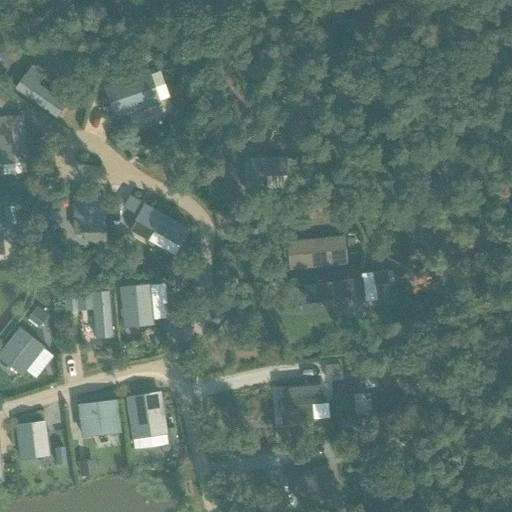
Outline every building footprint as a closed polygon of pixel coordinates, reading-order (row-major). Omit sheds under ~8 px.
[(121,54),(109,58),(113,72),(126,67),(125,65),(121,54)] [(151,75),(108,89),(118,117),(160,103),(151,75)] [(24,76),(15,90),(55,118),(64,104),(24,76)] [(0,93),(0,107),(2,109),(9,99),(0,93)] [(22,115),(0,117),(0,154),(26,152),(22,115)] [(286,158),(246,159),(246,177),(286,176),(286,158)] [(105,233),(106,196),(74,195),(73,233),(105,233)] [(130,197),(124,207),(135,213),(140,203),(130,197)] [(333,199),(322,201),(324,212),(335,210),(333,199)] [(189,230),(144,205),(130,231),(148,242),(154,231),(180,246),(189,230)] [(11,231),(12,206),(3,206),(1,231),(11,231)] [(59,206),(48,207),(49,221),(60,220),(60,215),(59,206)] [(343,238),(301,242),(304,268),(346,264),(343,238)] [(386,271),(374,273),(375,285),(387,283),(386,271)] [(361,279),(306,286),(308,304),(364,296),(364,302),(377,301),(373,273),(361,275),(361,279)] [(185,274),(173,275),(173,285),(186,283),(185,274)] [(123,323),(153,321),(150,285),(120,288),(123,323)] [(108,292),(92,294),(96,338),(112,337),(108,292)] [(78,295),(64,296),(65,308),(79,307),(78,295)] [(46,316),(37,309),(29,318),(39,325),(46,316)] [(20,330),(0,354),(0,357),(10,366),(13,362),(24,371),(25,370),(35,379),(53,357),(42,348),(43,348),(20,330)] [(336,365),(325,366),(326,377),(337,376),(336,365)] [(322,388),(281,391),(284,423),(312,421),(310,405),(323,404),(322,388)] [(159,394),(127,398),(134,440),(135,448),(167,443),(176,442),(174,428),(164,429),(159,394)] [(122,433),(118,400),(77,406),(81,438),(122,433)] [(44,423),(17,426),(21,459),(34,458),(34,452),(47,450),(44,423)] [(369,436),(357,439),(359,450),(371,448),(369,436)] [(57,465),(66,464),(64,448),(55,449),(57,465)] [(92,460),(79,461),(81,477),(94,475),(92,460)] [(330,473),(295,478),(300,507),(341,500),(339,486),(332,487),(330,473)]
